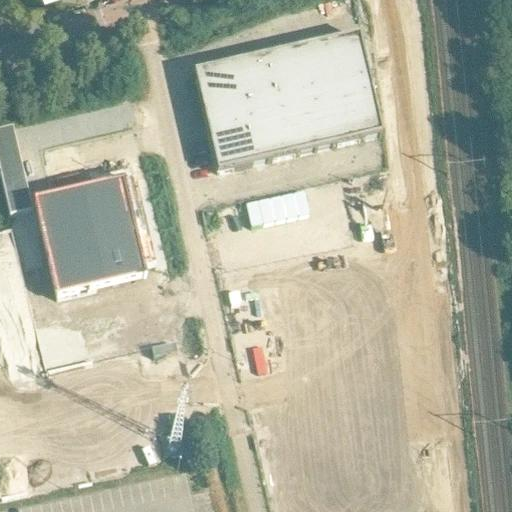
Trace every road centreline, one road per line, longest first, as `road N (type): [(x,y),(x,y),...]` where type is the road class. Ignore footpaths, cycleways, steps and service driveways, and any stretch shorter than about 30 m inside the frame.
road 1 (unclassified): [(252,511),(144,5)]
road 2 (residential): [(0,58),(144,5)]
